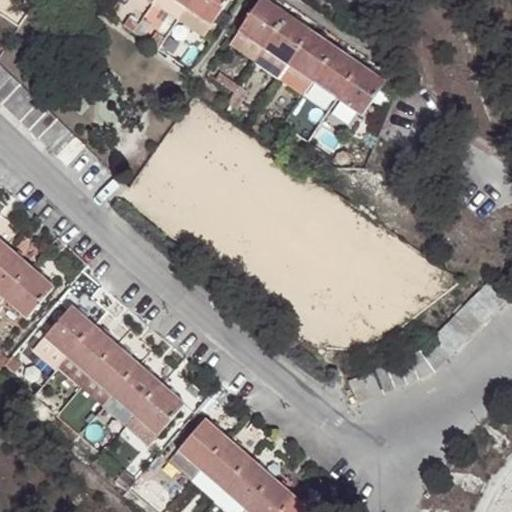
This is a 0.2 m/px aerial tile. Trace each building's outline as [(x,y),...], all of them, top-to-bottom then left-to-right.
[(169,0),(153,0),(150,5),(176,22),(176,20),(184,10),(169,0)] [(169,0),(184,10),(190,0),(169,0)] [(190,0),(184,10),(208,26),(225,0),(190,0)] [(259,0),(237,33),(262,50),(286,17),(260,0),(259,0)] [(184,10),(176,20),(201,37),(208,26),(184,10)] [(286,17),(262,50),(287,68),(311,34),(286,17)] [(228,46),(253,63),(262,50),(237,33),(228,46)] [(287,68),(311,84),(334,50),(311,34),(287,68)] [(262,50),(253,63),(279,80),(287,68),(262,50)] [(311,84),(336,101),(359,66),(334,50),(311,84)] [(0,100),(67,166),(85,146),(0,64),(0,100)] [(359,66),(336,101),(361,118),(385,84),(359,66)] [(287,68),(279,80),(302,96),(311,84),(287,68)] [(0,265),(8,256),(0,248),(0,265)] [(8,256),(0,265),(0,304),(3,307),(30,275),(8,256)] [(54,296),(30,275),(3,307),(26,328),(54,296)] [(351,380),(362,404),(375,399),(435,375),(510,298),(491,280),(422,352),(351,380)] [(46,343),(69,362),(95,331),(72,311),(46,343)] [(95,331),(69,362),(91,382),(118,350),(95,331)] [(35,355),(58,375),(60,373),(69,362),(46,343),(35,355)] [(91,382),(114,401),(141,370),(118,350),(91,382)] [(60,373),(82,392),(91,382),(69,362),(60,373)] [(114,401),(136,420),(162,389),(141,370),(114,401)] [(91,382),(82,392),(105,412),(114,401),(91,382)] [(162,389),(136,420),(158,439),(185,408),(162,389)] [(114,401),(105,412),(127,431),(136,420),(114,401)] [(136,420),(127,431),(149,450),(158,439),(136,420)] [(178,455),(202,476),(228,446),(204,425),(178,455)] [(228,446),(202,476),(225,496),(251,465),(228,446)] [(178,455),(168,467),(192,487),(202,476),(178,455)] [(251,465),(225,496),(243,511),(250,511),(273,485),(251,465)] [(202,476),(192,487),(215,507),(225,496),(202,476)] [(250,511),(289,511),(296,505),(273,485),(250,511)] [(243,511),(225,496),(215,507),(221,511),(243,511)]
